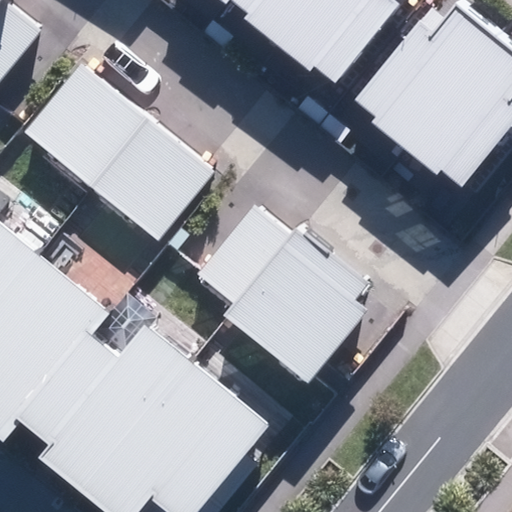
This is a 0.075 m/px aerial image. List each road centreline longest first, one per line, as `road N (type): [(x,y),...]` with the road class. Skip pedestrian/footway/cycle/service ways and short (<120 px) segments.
road 1 (residential): [(94,0),(511,332)]
road 2 (residential): [(374,511),(511,340)]
